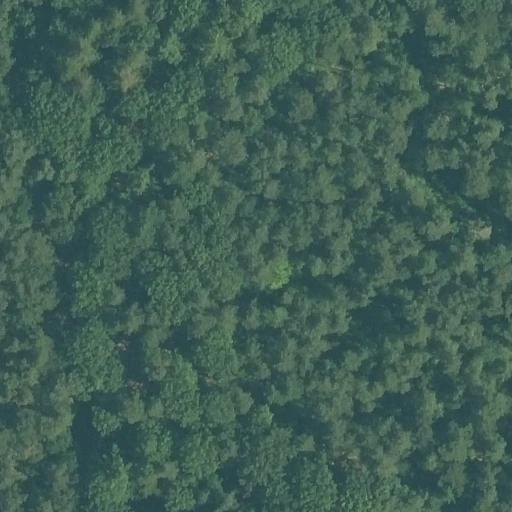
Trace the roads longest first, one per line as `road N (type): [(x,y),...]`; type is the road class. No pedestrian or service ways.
road 1 (track): [(9,0),(91,511)]
road 2 (track): [(93,511),(184,497),(328,500),(511,460)]
